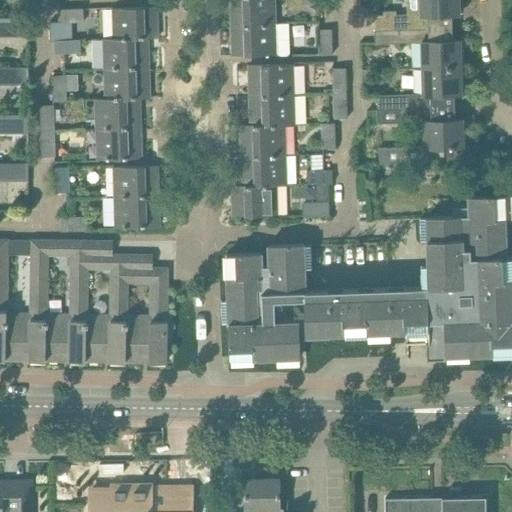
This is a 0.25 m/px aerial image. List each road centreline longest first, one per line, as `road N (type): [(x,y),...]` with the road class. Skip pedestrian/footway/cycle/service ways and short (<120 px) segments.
road 1 (residential): [(351,231),(347,0)]
road 2 (tertiary): [(214,410),(0,405)]
road 3 (residential): [(205,211),(220,99),(209,55),(176,23)]
road 4 (residential): [(176,23),(171,161),(205,211)]
road 5 (residential): [(214,410),(210,236)]
road 6 (tertiary): [(511,399),(368,411)]
road 7 (tertiary): [(368,411),(511,423)]
road 8 (residential): [(210,236),(351,231)]
road 9 (residential): [(511,115),(497,101),(491,0)]
